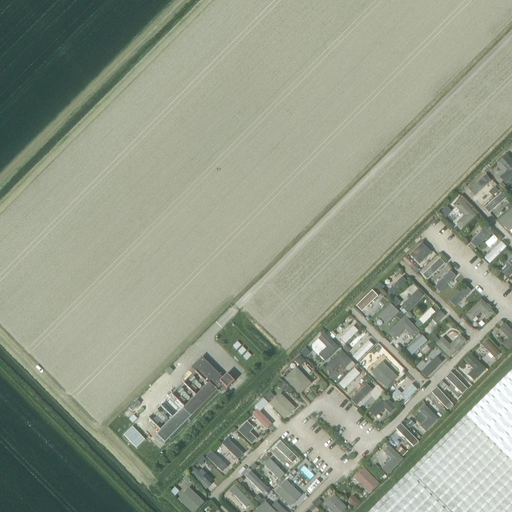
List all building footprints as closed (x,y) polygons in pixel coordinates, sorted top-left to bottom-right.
[(507,171),(500,178),(506,185),(511,179),(511,163),(505,156),(499,162),(507,171)] [(475,196),(489,183),(484,178),(470,191),(475,196)] [(502,193),(484,209),(489,214),(507,198),(502,193)] [(475,217),(461,202),(455,208),(463,217),(456,224),(462,230),(475,217)] [(511,208),(498,221),(509,233),(511,229),(511,208)] [(479,244),(490,233),(486,229),(475,240),(479,244)] [(422,244),(410,256),(419,265),(431,253),(422,244)] [(505,248),(501,244),(488,257),(492,261),(505,248)] [(423,275),(427,280),(445,264),(440,259),(423,275)] [(507,278),(511,273),(511,264),(503,274),(507,278)] [(449,273),(436,287),(440,291),(454,278),(449,273)] [(393,296),(406,283),(402,279),(389,292),(393,296)] [(451,302),(455,306),(466,294),(462,290),(451,302)] [(376,298),(372,294),(359,306),(363,310),(376,298)] [(420,298),(416,294),(402,307),(407,312),(420,298)] [(481,313),(488,320),(495,314),(481,300),(466,315),(472,322),(481,313)] [(387,326),(400,313),(390,304),(378,316),(387,326)] [(423,325),(435,313),(431,309),(419,320),(423,325)] [(427,338),(448,318),(440,310),(419,330),(427,338)] [(394,341),(404,332),(412,339),(419,331),(405,317),(387,335),(394,341)] [(511,346),(511,330),(504,323),(497,330),(507,338),(501,344),(508,351),(511,346)] [(341,339),(345,343),(358,331),(354,327),(341,339)] [(317,340),(326,348),(318,357),(324,363),(339,349),(324,333),(317,340)] [(466,341),(459,335),(449,345),(443,338),(435,345),(449,358),(466,341)] [(406,350),(412,356),(428,342),(422,336),(406,350)] [(495,359),(500,354),(487,340),(481,346),(495,359)] [(368,341),(353,357),(358,362),(373,346),(368,341)] [(352,363),(341,352),(327,366),(332,372),(339,365),(344,370),(352,363)] [(435,357),(431,353),(418,366),(422,370),(435,357)] [(468,375),(474,382),(486,370),(471,355),(465,361),(473,370),(468,375)] [(165,444),(191,418),(223,385),(227,389),(234,381),(227,374),(223,378),(202,357),(191,368),(208,385),(157,436),(165,444)] [(371,373),(386,389),(397,378),(382,362),(371,373)] [(296,368),(285,379),(300,395),(311,384),(296,368)] [(360,374),(355,369),(339,384),(344,390),(360,374)] [(511,511),(511,369),(410,471),(449,511),(511,511)] [(462,395),(467,390),(451,374),(446,379),(462,395)] [(396,400),(401,405),(417,390),(412,385),(396,400)] [(358,403),(370,390),(366,386),(354,399),(358,403)] [(432,393),(448,410),(453,405),(437,388),(432,393)] [(296,409),(280,394),(270,405),(285,420),(296,409)] [(395,408),(385,397),(369,413),(374,418),(384,410),(389,415),(395,408)] [(438,420),(423,404),(418,412),(426,419),(418,428),(424,434),(438,420)] [(272,425),(258,410),(252,415),(266,430),(272,425)] [(395,430),(413,448),(418,443),(400,425),(395,430)] [(243,427),(239,431),(252,444),(256,440),(243,427)] [(242,455),(227,440),(223,444),(238,460),(242,455)] [(275,447),(293,463),(297,458),(280,442),(275,447)] [(403,459),(389,445),(383,451),(391,458),(381,468),(387,475),(403,459)] [(228,467),(211,452),(206,457),(222,473),(228,467)] [(279,481),(285,475),(270,459),(264,465),(279,481)] [(353,478),(370,495),(380,485),(364,468),(353,478)] [(196,469),(191,474),(207,490),(212,485),(196,469)] [(449,511),(410,471),(368,511),(449,511)] [(267,488),(251,472),(246,477),(262,493),(267,488)] [(291,507),(302,496),(286,481),(275,493),(291,507)] [(235,486),(230,491),(247,508),(252,503),(235,486)] [(189,488),(178,500),(191,511),(195,511),(204,502),(189,488)] [(325,505),(331,511),(343,511),(347,508),(335,496),(325,505)] [(255,511),(274,511),(265,502),(255,511)]
